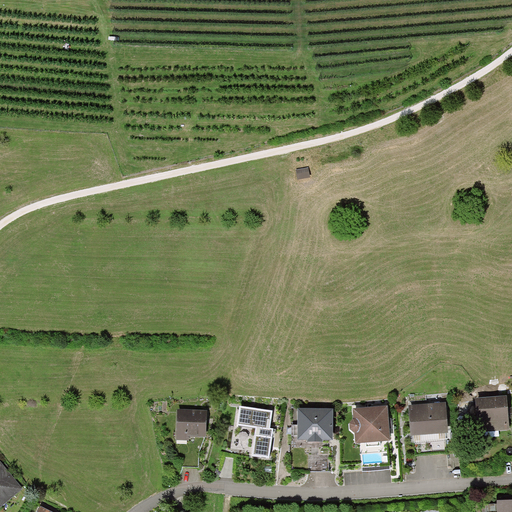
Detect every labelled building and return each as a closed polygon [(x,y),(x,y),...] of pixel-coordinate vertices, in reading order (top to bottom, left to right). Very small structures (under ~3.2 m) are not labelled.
[(307,171),(296,173),(297,180),(308,178),(307,171)] [(507,395),(475,397),(478,431),(509,428),(507,395)] [(446,402),(408,405),(411,435),(413,435),(445,433),(449,432),(446,402)] [(387,405),(352,407),(353,418),(349,423),(349,429),(354,433),(355,443),(390,440),(387,405)] [(273,411),(240,406),(237,426),(256,428),(252,455),(269,458),(274,429),(270,428),(273,411)] [(334,408),(298,408),(298,440),(308,440),(308,442),(323,442),(323,440),(333,440),(334,408)] [(207,410),(177,409),(176,439),(189,440),(189,436),(206,436),(207,410)] [(445,433),(413,435),(413,443),(446,441),(445,433)] [(0,507),(23,489),(0,460),(0,507)] [(511,511),(511,499),(497,500),(497,511),(511,511)]
